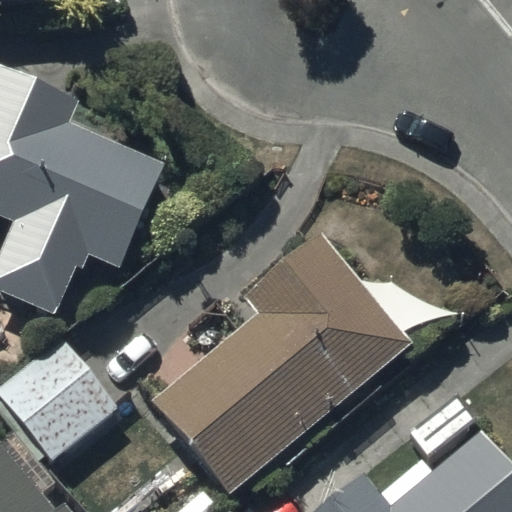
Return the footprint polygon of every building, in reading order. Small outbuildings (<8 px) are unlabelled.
[(0,0),(0,14),(53,7),(51,0),(0,0)] [(79,114),(0,77),(0,226),(14,233),(0,263),(0,301),(56,327),(78,281),(83,283),(90,266),(119,279),(166,178),(70,134),(79,114)] [(258,327),(154,410),(229,505),(414,358),(324,245),(243,308),(258,327)] [(64,345),(0,393),(0,404),(48,468),(117,415),(64,345)] [(364,485),(330,511),(511,511),(511,480),(482,443),(429,485),(420,474),(380,505),(364,485)] [(52,511),(4,453),(0,455),(0,511),(52,511)]
